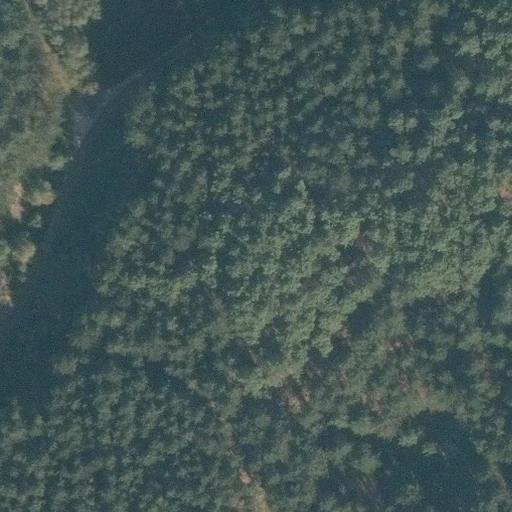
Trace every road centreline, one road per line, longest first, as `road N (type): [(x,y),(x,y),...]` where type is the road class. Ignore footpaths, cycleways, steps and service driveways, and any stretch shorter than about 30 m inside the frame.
road 1 (track): [(241,0),(132,77),(80,139)]
road 2 (track): [(80,139),(0,310)]
